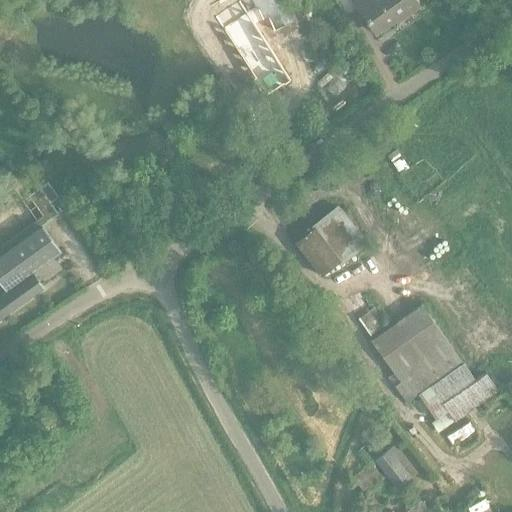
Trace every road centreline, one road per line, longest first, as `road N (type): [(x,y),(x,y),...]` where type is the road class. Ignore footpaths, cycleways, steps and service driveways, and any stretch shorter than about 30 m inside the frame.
road 1 (unclassified): [(148,265),(511,13)]
road 2 (unclassified): [(280,511),(148,265)]
road 3 (unclassified): [(0,355),(148,265)]
